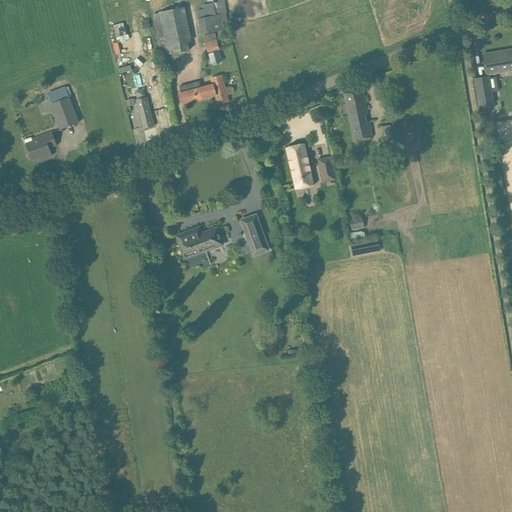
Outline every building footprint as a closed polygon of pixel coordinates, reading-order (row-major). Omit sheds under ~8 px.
[(219,0),(215,0),(200,3),(208,42),(228,38),(219,0)] [(181,8),(158,12),(158,13),(153,14),(161,57),(189,51),(181,8)] [(149,20),(142,22),(144,30),(151,29),(149,20)] [(511,70),(511,49),(483,55),(486,74),(511,70)] [(253,53),(235,57),(241,87),(260,83),(253,53)] [(122,78),(132,77),(130,66),(120,68),(122,78)] [(225,88),(222,76),(211,78),(213,84),(215,95),(218,104),(228,102),(227,95),(233,94),(234,91),(233,88),(231,87),(225,88)] [(493,104),(489,77),(475,79),(479,107),(493,104)] [(182,104),(215,95),(213,84),(201,87),(200,81),(179,86),(181,93),(179,93),(182,104)] [(367,114),(363,90),(344,94),(354,141),(372,137),(369,122),(366,121),(365,116),(367,114)] [(51,104),(61,129),(78,123),(69,97),(51,104)] [(143,129),(154,126),(147,97),(136,100),(143,129)] [(402,147),(398,123),(382,126),(384,136),(387,135),(388,140),(385,141),(387,150),(402,147)] [(57,145),(52,132),(39,137),(40,139),(25,144),(31,160),(45,155),(45,158),(52,155),(49,148),(57,145)] [(315,185),(305,144),(285,148),(295,189),(315,185)] [(336,180),(330,156),(318,159),(320,171),(323,183),(336,180)] [(269,250),(256,213),(239,219),(253,256),(269,250)] [(364,228),(362,216),(349,219),(351,231),(364,228)] [(201,235),(198,229),(178,237),(185,255),(196,251),(196,253),(221,244),(216,230),(201,235)] [(369,241),(350,245),(353,256),(371,253),(369,241)] [(309,268),(306,254),(298,256),(300,270),(309,268)] [(6,426),(9,435),(20,431),(17,421),(6,426)]
